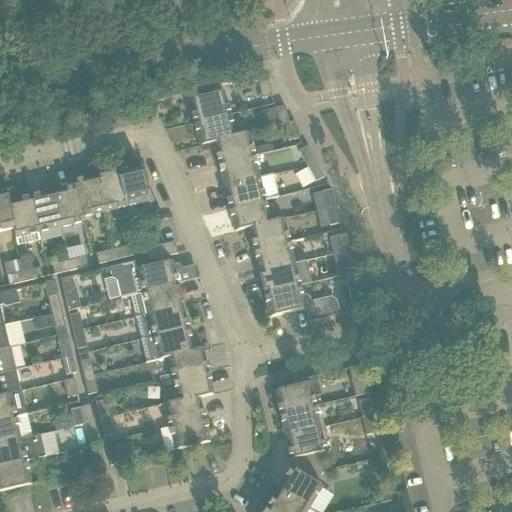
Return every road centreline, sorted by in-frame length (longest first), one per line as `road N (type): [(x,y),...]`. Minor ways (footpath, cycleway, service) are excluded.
road 1 (residential): [(244,360),(151,131),(0,165)]
road 2 (primary): [(340,34),(0,88)]
road 3 (unclassified): [(418,296),(398,275),(340,34)]
road 4 (residential): [(106,511),(224,484),(242,451),(244,360)]
road 5 (residential): [(244,360),(378,327),(418,296)]
road 6 (primary): [(511,10),(340,34)]
